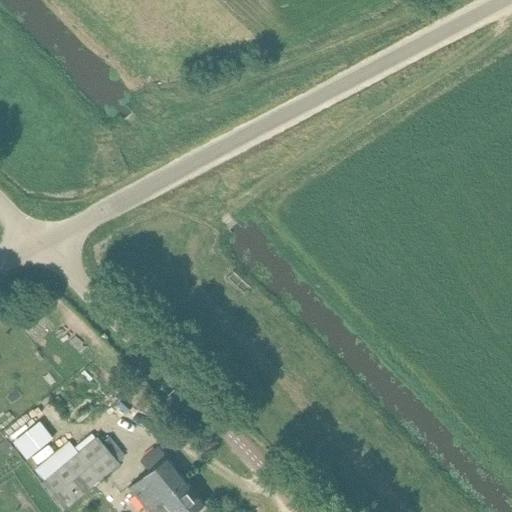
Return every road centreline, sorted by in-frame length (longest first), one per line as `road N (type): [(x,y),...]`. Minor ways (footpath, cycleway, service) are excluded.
road 1 (unclassified): [(42,246),(503,0)]
road 2 (unclassified): [(300,511),(42,246)]
